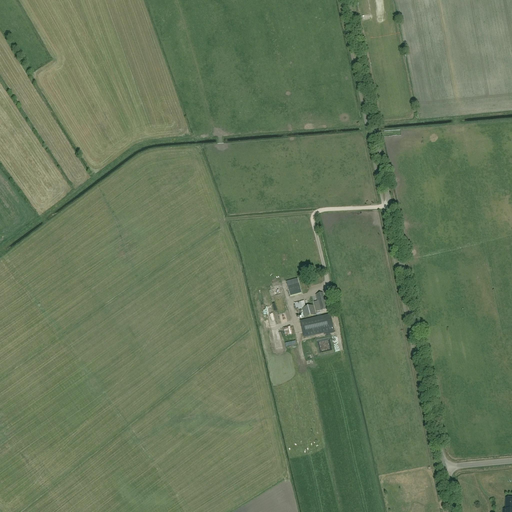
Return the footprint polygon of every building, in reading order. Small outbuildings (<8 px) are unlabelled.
[(391,6),(390,0),(369,0),(371,9),(391,6)] [(299,284),(287,287),(290,297),(302,294),(299,284)] [(320,311),(327,309),(326,302),(325,302),(323,293),(316,295),(320,311)] [(304,301),(295,303),(296,309),(305,307),(304,301)] [(304,318),(316,315),(313,306),(302,308),(304,318)] [(304,334),(333,328),(330,315),(301,322),(304,334)] [(511,511),(511,498),(506,498),(505,509),(504,509),(503,511),(511,511)]
